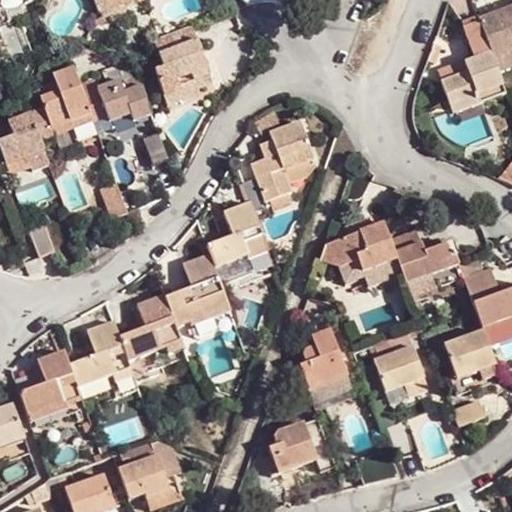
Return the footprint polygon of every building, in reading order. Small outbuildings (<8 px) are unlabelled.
[(511,55),(511,10),(479,23),(491,56),(493,62),(511,55)] [(475,61),(491,56),(479,23),(464,28),(475,61)] [(192,28),(154,43),(164,70),(154,73),(164,99),(195,88),(193,84),(211,78),(192,28)] [(511,55),(493,62),(498,74),(511,68),(511,55)] [(476,97),(503,88),(498,74),(493,62),(491,56),(475,61),(463,66),(466,74),(441,83),(452,116),(479,106),(476,97)] [(88,109),(73,69),(53,76),(59,91),(40,99),(52,132),(71,125),(70,123),(68,117),(88,109)] [(217,93),(211,78),(193,84),(195,88),(198,97),(199,99),(217,93)] [(151,117),(140,87),(124,93),(120,81),(97,89),(110,123),(131,115),(134,123),(151,117)] [(198,97),(195,88),(164,99),(167,109),(198,97)] [(479,106),(506,96),(503,88),(476,97),(479,106)] [(90,115),(88,109),(68,117),(70,123),(90,115)] [(45,153),(31,115),(8,124),(14,139),(0,144),(0,150),(6,167),(28,159),(45,153)] [(113,131),(134,123),(131,115),(110,123),(113,131)] [(250,204),(255,216),(269,210),(267,202),(291,192),(289,185),(284,172),(304,166),(314,161),(300,123),(269,133),(273,142),(259,147),(261,152),(264,161),(259,163),(251,166),(255,180),(244,185),(250,204)] [(168,160),(158,135),(142,141),(152,166),(168,160)] [(256,154),(259,163),(264,161),(261,152),(256,154)] [(32,169),(28,159),(6,167),(10,177),(32,169)] [(317,167),(314,161),(304,166),(306,172),(317,167)] [(511,162),(496,181),(504,184),(509,187),(511,188),(511,162)] [(306,172),(304,166),(284,172),(289,185),(308,178),(306,172)] [(127,214),(116,184),(101,191),(111,220),(127,214)] [(20,250),(0,196),(0,242),(5,255),(20,250)] [(250,261),(269,254),(263,238),(243,244),(240,235),(260,229),(255,216),(250,204),(223,214),(232,238),(205,248),(209,257),(214,270),(249,257),(250,261)] [(55,254),(42,220),(28,225),(40,259),(55,254)] [(382,225),(385,231),(399,226),(396,220),(382,225)] [(368,290),(402,277),(388,241),(385,231),(382,225),(329,245),(338,269),(344,286),(363,279),(368,290)] [(243,244),(263,238),(260,229),(240,235),(243,244)] [(405,286),(456,266),(459,265),(452,244),(424,255),(411,259),(407,248),(403,236),(388,241),(402,277),(405,286)] [(420,244),(407,248),(411,259),(424,255),(420,244)] [(323,247),(318,263),(338,269),(329,245),(323,247)] [(257,278),(275,272),(269,254),(250,261),(252,267),(257,278)] [(191,328),(230,313),(217,280),(214,270),(209,257),(183,266),(192,290),(165,300),(177,330),(190,325),(191,328)] [(214,270),(217,280),(252,267),(250,261),(249,257),(214,270)] [(456,266),(462,281),(470,278),(464,263),(459,265),(456,266)] [(462,281),(475,316),(482,332),(487,346),(505,339),(504,336),(500,324),(511,318),(511,290),(500,295),(491,298),(489,291),(497,288),(490,270),(470,278),(462,281)] [(500,295),(497,288),(489,291),(491,298),(500,295)] [(168,356),(184,350),(183,346),(177,330),(165,300),(164,296),(143,304),(150,328),(146,330),(120,340),(129,364),(150,357),(166,351),(168,356)] [(139,306),(146,330),(150,328),(143,304),(139,306)] [(183,346),(234,325),(230,313),(191,328),(190,325),(177,330),(183,346)] [(511,332),(511,318),(500,324),(504,336),(511,332)] [(115,383),(134,377),(129,364),(120,340),(113,323),(86,333),(93,349),(98,347),(102,355),(96,358),(69,367),(75,385),(77,390),(113,377),(115,383)] [(304,366),(299,369),(308,394),(348,379),(330,330),(311,337),(313,345),(309,346),(306,348),(303,353),(302,356),(302,360),(302,362),(304,366)] [(487,346),(482,332),(443,347),(454,377),(472,370),(474,375),(495,367),(487,346)] [(407,333),(374,346),(379,359),(412,348),(407,333)] [(93,349),(96,358),(102,355),(98,347),(93,349)] [(412,348),(379,359),(373,362),(385,393),(405,387),(424,379),(412,348)] [(170,363),(168,356),(166,351),(150,357),(154,369),(170,363)] [(60,390),(75,385),(69,367),(64,352),(37,361),(46,385),(19,395),(30,424),(68,410),(65,404),(60,390)] [(134,377),(136,383),(157,375),(154,369),(150,357),(129,364),(134,377)] [(456,382),(474,375),(472,370),(454,377),(456,382)] [(81,399),(82,403),(115,391),(113,384),(115,383),(113,377),(77,390),(81,399)] [(118,397),(139,389),(136,383),(134,377),(115,383),(113,384),(115,391),(118,397)] [(348,379),(308,394),(313,406),(352,390),(348,379)] [(429,393),(424,379),(405,387),(409,401),(429,393)] [(65,404),(81,399),(77,390),(75,385),(60,390),(65,404)] [(478,402),(452,412),(457,426),(484,417),(478,402)] [(0,449),(24,440),(12,405),(0,409),(0,449)] [(337,473),(317,419),(278,434),(272,449),(269,450),(278,476),(316,462),(322,478),(337,473)] [(118,470),(129,501),(144,495),(145,498),(169,490),(161,468),(157,457),(118,470)] [(169,465),(161,468),(169,490),(178,487),(169,465)] [(105,511),(116,508),(103,475),(65,489),(73,511),(105,511)] [(178,487),(169,490),(145,498),(147,506),(180,494),(178,487)]
